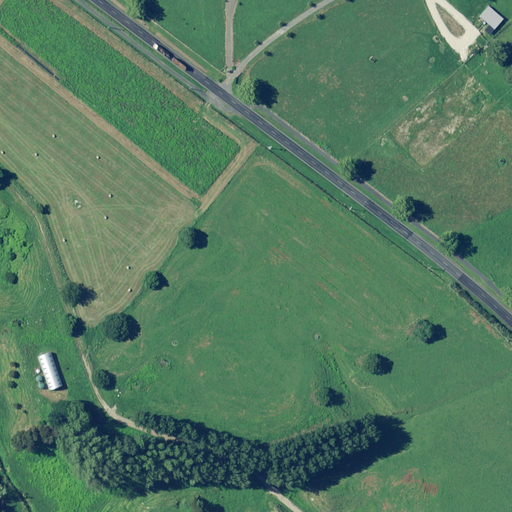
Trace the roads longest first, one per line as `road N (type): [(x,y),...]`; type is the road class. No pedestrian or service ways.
road 1 (tertiary): [(511,322),(97,0)]
road 2 (track): [(0,177),(37,220),(106,408),(236,464),(299,511)]
